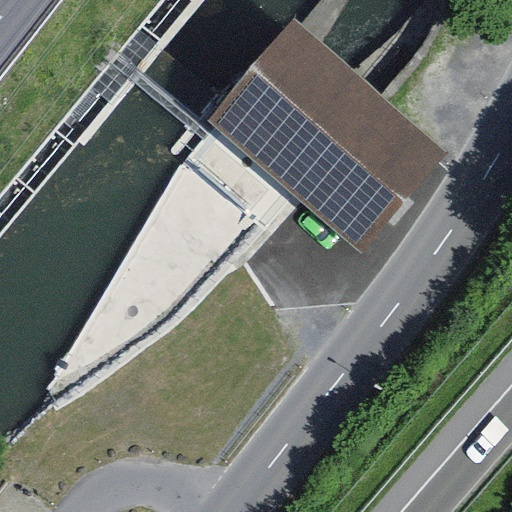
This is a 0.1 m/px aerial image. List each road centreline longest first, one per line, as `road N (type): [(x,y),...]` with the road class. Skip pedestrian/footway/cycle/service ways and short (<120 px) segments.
road 1 (unclassified): [(247,511),(460,242),(511,135)]
road 2 (motorway): [(511,416),(433,511)]
